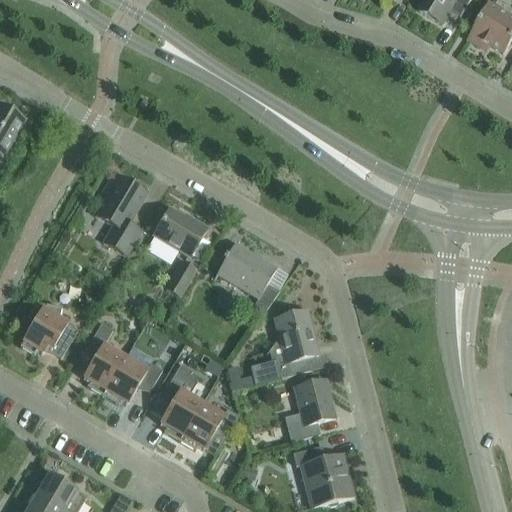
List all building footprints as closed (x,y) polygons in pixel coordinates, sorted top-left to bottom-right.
[(426,0),(418,13),(442,27),(453,8),(464,14),(472,0),(426,0)] [(511,19),(489,6),(468,42),(479,50),(483,44),(504,56),(510,45),(511,46),(511,19)] [(0,158),(2,159),(24,123),(0,108),(0,158)] [(128,226),(136,212),(146,195),(113,176),(100,199),(106,202),(97,218),(95,217),(95,218),(112,229),(103,246),(125,259),(140,233),(128,226)] [(191,225),(168,212),(153,238),(189,260),(206,231),(193,223),(191,225)] [(275,271),(235,248),(235,247),(234,246),(226,260),(224,258),(222,262),(224,264),(217,276),(258,300),(254,307),(267,315),(279,294),(267,287),(276,271),(275,270),(275,271)] [(179,300),(195,273),(182,265),(165,292),(179,300)] [(61,361),(71,344),(78,333),(59,321),(61,311),(37,305),(26,322),(33,326),(19,349),(34,358),(36,353),(42,357),(45,351),(60,360),(59,361),(61,361)] [(250,370),(249,370),(254,388),(276,383),(309,374),(306,361),(315,359),(309,336),(312,335),(306,314),(296,317),(292,313),(286,315),(285,320),(274,323),(279,340),(283,358),(270,361),(271,365),(272,366),(251,372),(250,370)] [(102,399),(125,360),(103,348),(113,333),(101,326),(83,356),(94,363),(83,381),(89,385),(86,389),(102,399)] [(146,373),(125,360),(102,399),(118,408),(120,404),(127,407),(138,389),(149,395),(159,378),(162,373),(150,366),(146,373)] [(179,444),(201,406),(188,398),(195,385),(193,380),(190,378),(192,374),(180,367),(173,379),(170,384),(159,402),(171,408),(159,427),(166,431),(163,435),(179,444)] [(290,445),(300,442),(320,437),(317,426),(334,421),(324,383),(305,388),(300,389),(295,390),(301,416),(284,420),(290,445)] [(223,419),(201,406),(179,444),(195,453),(197,449),(203,453),(214,434),(225,441),(238,419),(227,412),(223,419)] [(324,461),(321,449),(292,457),(295,470),(299,469),(306,494),(308,494),(312,509),(310,509),(310,511),(354,500),(349,480),(345,479),(343,471),(346,469),(342,456),(324,461)] [(64,511),(79,511),(87,499),(48,476),(36,495),(64,511)] [(64,511),(36,495),(26,511),(64,511)] [(127,511),(133,503),(120,496),(111,511),(127,511)]
